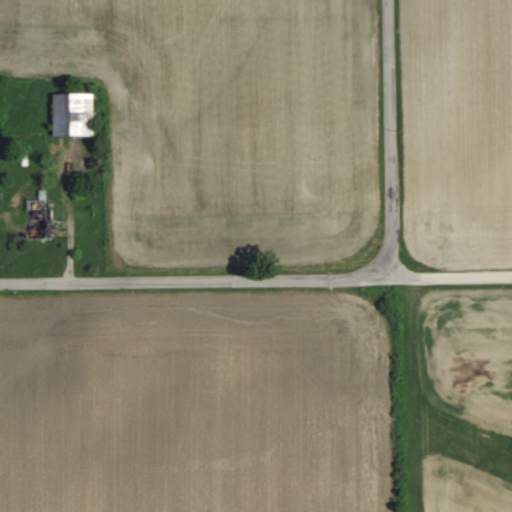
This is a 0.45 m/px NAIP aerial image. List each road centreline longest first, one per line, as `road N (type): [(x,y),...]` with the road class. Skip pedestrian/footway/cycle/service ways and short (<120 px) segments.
road 1 (residential): [(0,279),(511,272)]
road 2 (residential): [(393,274),(390,0)]
